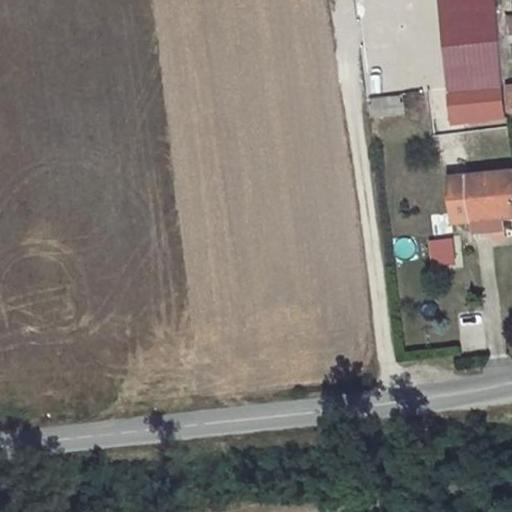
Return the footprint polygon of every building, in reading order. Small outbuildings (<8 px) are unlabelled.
[(410,78),(366,87),(369,99),(413,90),(410,78)] [(489,96),(446,101),(449,128),(465,126),(465,118),(502,112),(498,86),(488,87),(489,96)] [(406,115),(405,96),(369,98),(370,117),(406,115)] [(510,167),(465,172),(470,226),(498,224),(497,214),(511,211),(511,187),(510,171),(510,167)] [(456,236),(431,238),(432,265),(458,263),(456,236)]
